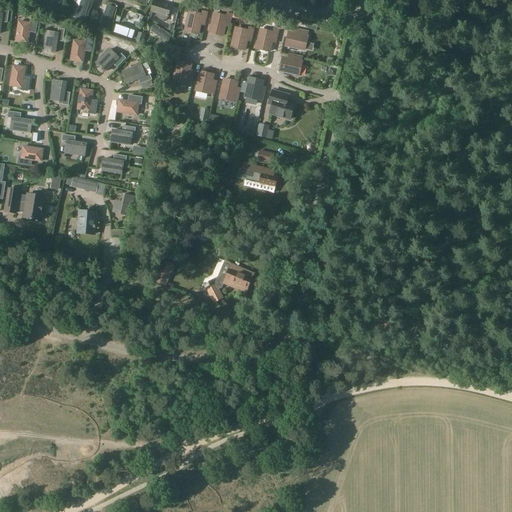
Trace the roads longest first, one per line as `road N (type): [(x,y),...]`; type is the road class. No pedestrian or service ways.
road 1 (unclassified): [(261,362),(284,344),(360,18)]
road 2 (track): [(327,398),(182,449),(65,511)]
road 3 (unclassified): [(261,362),(170,359),(0,312)]
road 4 (track): [(327,398),(405,382),(508,398)]
